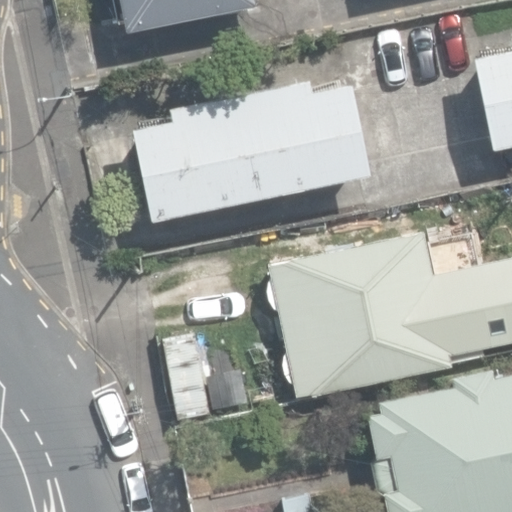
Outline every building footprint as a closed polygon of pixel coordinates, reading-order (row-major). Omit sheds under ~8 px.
[(121,0),(127,27),(255,1),(255,0),(121,0)] [(511,43),(473,52),(492,143),(511,138),(511,30),(509,31),(511,43)] [(132,122),(152,213),(368,167),(349,77),(309,86),(306,73),(171,102),(173,113),(132,122)] [(293,379),(297,393),(354,381),(451,361),(448,348),(445,333),(511,318),(511,291),(505,260),(478,265),(475,251),(431,267),(423,228),(268,259),(271,276),(268,283),(268,290),(271,298),(277,303),(287,348),(284,355),(284,364),(287,373),(293,379)] [(511,511),(511,370),(494,374),(492,364),(451,372),(453,382),(379,397),(381,408),(369,411),(377,451),(371,456),(377,485),(386,492),(389,511),(511,511)] [(282,511),(312,511),(308,492),(281,497),(284,511),(282,511)]
